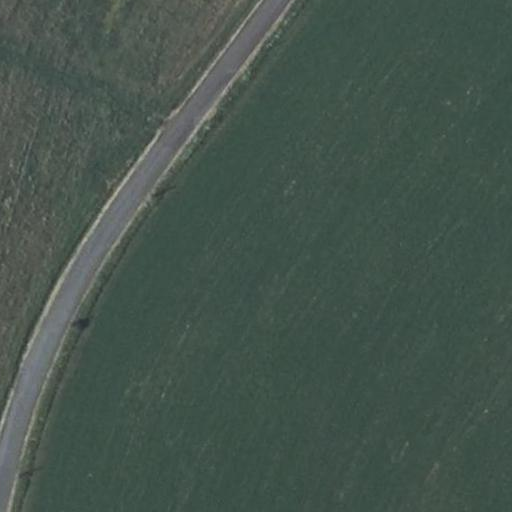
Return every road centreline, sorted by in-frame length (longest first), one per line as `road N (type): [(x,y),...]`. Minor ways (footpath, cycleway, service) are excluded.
road 1 (unclassified): [(281,0),(67,302),(0,491)]
road 2 (track): [(182,134),(0,53)]
